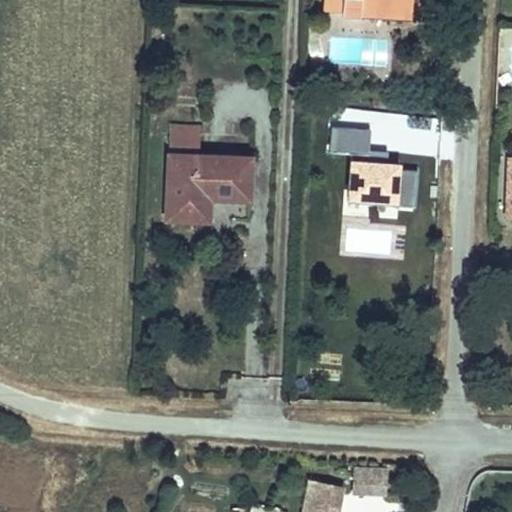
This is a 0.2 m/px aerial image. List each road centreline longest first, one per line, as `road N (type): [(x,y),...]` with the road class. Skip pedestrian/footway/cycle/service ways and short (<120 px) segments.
road 1 (residential): [(474,0),(451,441),(511,443)]
road 2 (track): [(451,441),(155,425),(46,409),(0,387)]
